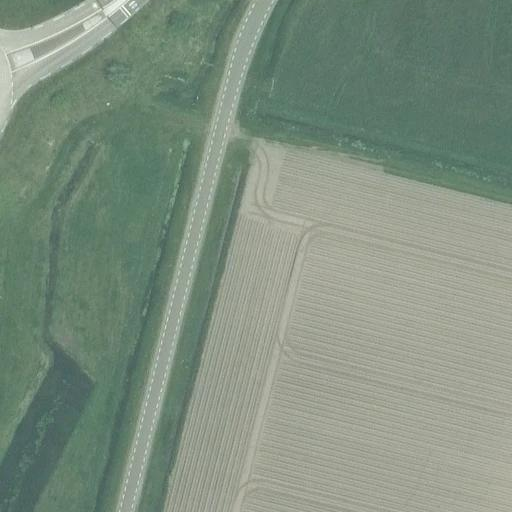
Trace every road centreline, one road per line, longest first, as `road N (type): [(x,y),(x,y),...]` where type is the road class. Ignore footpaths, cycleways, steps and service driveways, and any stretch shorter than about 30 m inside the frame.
road 1 (unclassified): [(119,511),(239,45),(264,0)]
road 2 (secondary): [(2,87),(90,40),(126,0)]
road 3 (secondary): [(116,0),(0,43)]
